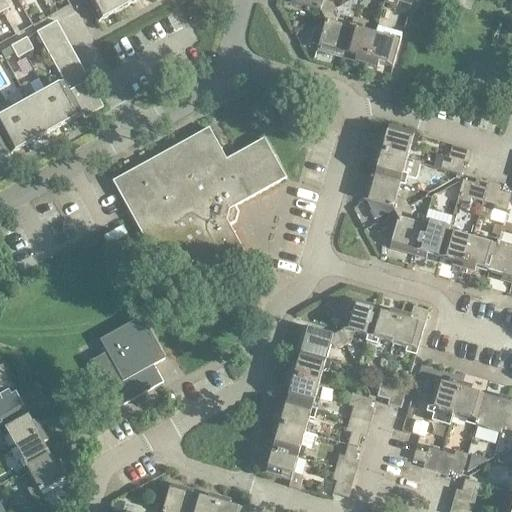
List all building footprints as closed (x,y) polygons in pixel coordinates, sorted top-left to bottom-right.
[(5,0),(0,0),(0,8),(3,13),(10,9),(5,0)] [(116,14),(108,0),(84,0),(98,24),(116,14)] [(134,4),(131,0),(108,0),(116,14),(134,4)] [(320,12),(323,17),(336,11),(333,5),(323,2),(323,0),(291,0),(291,3),(320,12)] [(338,16),(336,11),(323,17),(326,23),(318,52),(343,59),(344,55),(351,30),(350,30),(336,25),(338,16)] [(57,22),(37,33),(43,44),(63,33),(57,22)] [(351,25),(350,30),(351,30),(344,55),(343,59),(355,63),(367,66),(375,37),(360,33),(362,28),(351,25)] [(63,33),(43,44),(48,53),(68,42),(63,33)] [(389,41),(375,37),(367,66),(377,69),(379,65),(393,69),(402,39),(391,36),(389,41)] [(34,51),(27,39),(19,43),(26,55),(34,51)] [(68,42),(48,53),(53,63),(73,52),(68,42)] [(26,55),(19,43),(11,47),(18,59),(26,55)] [(73,52),(53,63),(59,73),(79,62),(73,52)] [(79,62),(59,73),(63,82),(64,82),(84,71),(79,62)] [(63,82),(45,92),(65,126),(83,116),(89,113),(91,116),(104,109),(89,82),(90,82),(84,71),(64,82),(63,82)] [(65,126),(45,92),(39,79),(30,84),(36,97),(28,102),(47,136),(65,126)] [(47,136),(28,102),(10,112),(29,146),(47,136)] [(29,146),(10,112),(0,116),(0,136),(11,156),(29,146)] [(419,137),(389,129),(385,143),(381,141),(377,152),(407,161),(411,147),(416,148),(419,137)] [(209,130),(144,165),(112,182),(166,279),(168,278),(170,281),(160,287),(166,298),(200,278),(195,268),(199,265),(211,287),(251,265),(230,227),(227,222),(230,211),(235,208),(286,180),(264,140),(226,162),(209,130)] [(0,161),(11,156),(0,136),(0,161)] [(407,161),(377,152),(374,163),(379,165),(375,177),(375,178),(400,186),(405,187),(408,177),(415,179),(419,164),(407,161)] [(440,171),(450,174),(453,161),(443,158),(440,171)] [(463,164),(453,161),(450,174),(460,176),(463,164)] [(393,210),(396,215),(408,208),(406,203),(396,200),(400,186),(375,178),(375,177),(370,176),(363,202),(393,210)] [(463,182),(462,185),(460,192),(473,196),(475,186),(463,182)] [(473,196),(460,192),(457,202),(470,206),(473,196)] [(499,192),(496,202),(509,206),(511,196),(499,192)] [(509,206),(496,202),(493,212),(506,216),(509,206)] [(412,214),(408,208),(396,215),(399,221),(390,250),(415,257),(424,228),(423,228),(409,224),(412,214)] [(424,223),(423,228),(424,228),(415,257),(426,260),(427,256),(441,260),(449,230),(424,223)] [(459,233),(449,230),(441,260),(454,263),(453,268),(463,271),(472,242),(458,238),(459,233)] [(487,246),(472,242),(463,271),(474,274),(476,270),(489,274),(498,244),(488,241),(487,246)] [(511,248),(498,244),(489,274),(502,277),(501,282),(511,284),(511,248)] [(343,331),(338,334),(345,346),(351,343),(353,334),(368,338),(376,313),(378,309),(352,301),(343,331)] [(401,315),(378,309),(376,313),(368,338),(366,343),(377,346),(378,341),(393,345),(401,315)] [(411,318),(401,315),(393,345),(407,349),(406,354),(416,357),(429,313),(414,309),(411,318)] [(165,360),(142,318),(100,341),(107,354),(89,363),(115,411),(154,389),(145,372),(165,360)] [(296,353),(301,355),(301,354),(326,361),(326,360),(330,347),(340,349),(345,346),(338,334),(333,337),(303,328),(296,353)] [(301,354),(301,355),(297,367),(292,366),(289,377),(319,386),(323,371),(328,372),(331,362),(326,360),(326,361),(301,354)] [(0,369),(0,399),(18,389),(5,366),(0,369)] [(319,386),(289,377),(286,388),(291,389),(287,403),(317,411),(320,401),(315,400),(319,386)] [(383,378),(380,388),(393,391),(396,382),(383,378)] [(449,388),(435,384),(427,412),(434,414),(431,421),(450,426),(453,416),(462,386),(450,383),(449,388)] [(472,390),(462,386),(453,416),(467,420),(466,425),(476,428),(485,398),(471,394),(472,390)] [(393,391),(380,388),(378,398),(390,402),(393,391)] [(24,399),(18,389),(0,399),(0,427),(26,414),(19,402),(24,399)] [(348,408),(358,410),(362,398),(352,395),(348,408)] [(498,402),(485,398),(476,428),(501,435),(502,430),(501,430),(510,400),(499,397),(498,402)] [(372,401),(362,398),(358,410),(368,413),(372,401)] [(511,400),(510,400),(501,430),(502,430),(511,432),(511,400)] [(317,411),(287,403),(283,416),(279,414),(275,425),(305,434),(310,419),(314,421),(317,411)] [(32,426),(26,414),(0,427),(0,430),(4,437),(8,435),(15,448),(42,433),(37,423),(32,426)] [(317,437),(305,434),(275,425),(272,436),(277,437),(273,451),(298,458),(298,459),(303,460),(306,449),(313,451),(317,437)] [(48,443),(42,433),(15,448),(23,461),(18,464),(24,473),(28,470),(27,470),(50,457),(44,445),(48,443)] [(352,434),(348,446),(358,449),(362,437),(352,434)] [(358,449),(348,446),(345,458),(355,461),(358,449)] [(269,449),(261,474),(291,483),(289,488),(299,491),(303,478),(294,475),(298,459),(298,458),(273,451),(269,449)] [(416,451),(413,461),(424,465),(423,469),(437,473),(442,454),(429,450),(427,455),(416,451)] [(442,454),(437,473),(449,477),(450,472),(453,462),(465,465),(468,456),(455,452),(454,457),(442,454)] [(54,455),(50,457),(27,470),(28,470),(36,485),(27,490),(34,503),(43,498),(40,493),(67,478),(54,455)] [(473,457),(468,474),(490,461),(473,457)] [(465,465),(453,462),(450,472),(462,476),(465,465)] [(334,490),(350,495),(356,473),(336,468),(334,477),(338,478),(334,490)] [(465,481),(462,492),(461,493),(471,496),(475,484),(465,481)] [(485,487),(475,484),(471,496),(481,499),(485,487)] [(163,511),(190,511),(195,498),(197,493),(171,486),(163,511)] [(208,502),(195,498),(190,511),(216,511),(220,500),(209,497),(208,502)] [(231,503),(220,500),(216,511),(243,511),(230,508),(231,503)]
